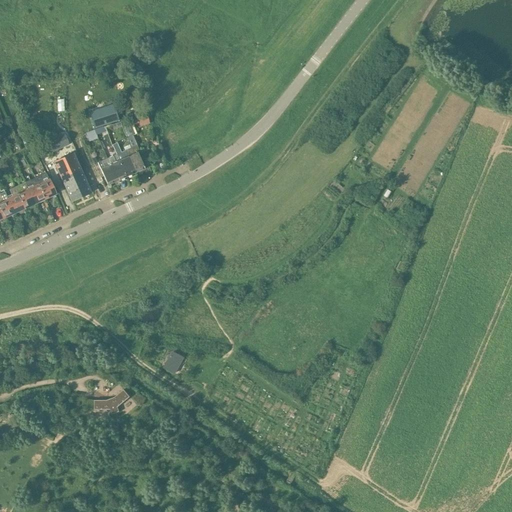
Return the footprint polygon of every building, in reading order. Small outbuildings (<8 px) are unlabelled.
[(114,106),(89,115),(94,129),(119,121),(114,106)] [(146,114),(120,122),(122,127),(125,138),(136,135),(133,123),(138,121),(139,124),(148,121),(146,114)] [(97,137),(94,130),(86,133),(88,140),(97,137)] [(69,144),(64,134),(48,141),(53,152),(69,144)] [(144,169),(135,147),(125,152),(135,173),(144,169)] [(126,177),(135,173),(125,152),(119,154),(122,159),(119,161),(126,177)] [(65,158),(54,163),(71,202),(90,193),(74,155),(65,158)] [(107,160),(117,181),(126,177),(119,161),(116,162),(114,157),(107,160)] [(107,185),(117,181),(107,160),(102,162),(105,167),(100,169),(107,185)] [(40,176),(35,178),(44,199),(55,194),(48,179),(43,181),(40,176)] [(29,181),(25,183),(34,204),(44,199),(35,178),(29,181)] [(25,183),(14,187),(24,208),(34,204),(25,183)] [(14,213),(24,208),(14,187),(10,189),(12,195),(7,198),(14,213)] [(14,213),(7,198),(4,192),(0,194),(0,209),(4,218),(14,213)] [(183,358),(173,352),(165,367),(174,373),(183,358)] [(107,400),(94,400),(94,410),(110,410),(112,415),(119,412),(118,407),(130,397),(123,389),(114,397),(107,400)] [(102,432),(103,432),(103,431),(104,431),(104,430),(105,430),(105,429),(105,428),(105,427),(105,426),(105,425),(104,424),(103,423),(102,423),(101,422),(100,422),(99,423),(98,423),(97,423),(97,424),(96,425),(96,426),(96,427),(96,428),(96,429),(96,430),(97,430),(97,431),(98,431),(98,432),(99,432),(100,432),(101,432),(102,432)] [(132,423),(131,423),(130,424),(129,424),(129,425),(128,425),(128,426),(127,427),(127,428),(127,429),(127,430),(128,430),(128,431),(129,431),(129,432),(130,432),(131,433),(132,433),(133,433),(134,432),(135,432),(135,431),(136,431),(136,430),(136,429),(137,429),(137,428),(137,427),(136,427),(136,426),(136,425),(135,425),(135,424),(134,424),(133,423),(132,423)]
